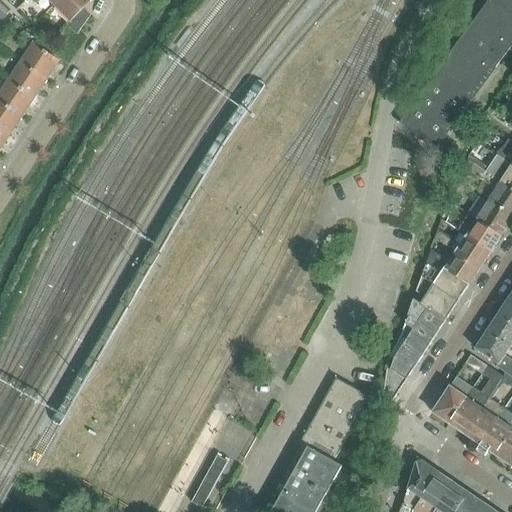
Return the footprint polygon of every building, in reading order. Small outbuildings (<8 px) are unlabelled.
[(92,0),(59,0),(54,5),(71,22),(84,9),(93,0),(92,0)] [(511,0),(490,0),(399,123),(436,150),(511,46),(511,0)] [(91,16),(84,9),(71,22),(67,26),(77,36),(91,16)] [(21,63),(47,80),(59,61),(33,44),(21,63)] [(21,63),(8,81),(35,99),(47,80),(21,63)] [(8,81),(0,93),(0,101),(22,117),(35,99),(8,81)] [(0,101),(0,128),(10,135),(22,117),(0,101)] [(483,126),(479,132),(480,133),(476,139),(478,140),(482,134),(492,140),(497,134),(483,126)] [(0,128),(0,150),(10,135),(0,128)] [(511,142),(509,140),(499,157),(511,166),(511,142)] [(490,202),(511,217),(511,189),(501,182),(500,183),(474,166),(470,173),(495,191),(490,199),(491,200),(490,202)] [(511,189),(511,166),(501,182),(511,189)] [(511,221),(511,217),(490,202),(489,201),(477,220),(502,237),(511,221)] [(466,236),(491,253),(502,237),(477,220),(476,220),(469,216),(464,223),(458,231),(465,237),(466,236)] [(491,253),(466,236),(465,237),(460,246),(438,232),(436,240),(480,270),(491,253)] [(469,286),(480,270),(455,254),(449,262),(432,252),(429,263),(446,276),(449,273),(469,286)] [(459,302),(469,286),(449,273),(446,276),(429,263),(428,263),(422,278),(459,302)] [(446,321),(459,302),(423,279),(421,282),(430,289),(420,305),(421,306),(420,308),(427,312),(429,309),(446,321)] [(511,298),(510,298),(499,315),(511,323),(511,298)] [(447,322),(446,321),(427,312),(420,308),(419,309),(416,308),(403,334),(408,338),(396,355),(398,356),(391,371),(390,370),(383,400),(392,403),(447,322)] [(511,323),(499,315),(487,332),(511,348),(511,323)] [(511,348),(487,332),(476,349),(499,365),(497,367),(511,377),(511,361),(505,357),(511,348)] [(471,356),(465,365),(482,376),(488,368),(471,356)] [(449,424),(465,435),(482,409),(503,379),(488,368),(482,376),(490,382),(475,404),(467,398),(466,399),(449,424)] [(449,424),(466,399),(467,398),(474,389),(457,378),(433,413),(449,424)] [(263,511),(316,511),(342,467),(334,463),(370,398),(336,380),(263,511)] [(490,414),(482,409),(465,435),(480,445),(498,419),(505,409),(511,397),(511,390),(507,387),(496,404),(497,404),(490,414)] [(511,414),(505,409),(498,419),(480,445),(496,456),(511,431),(511,414)] [(511,431),(496,456),(511,466),(511,465),(511,431)] [(217,456),(191,502),(202,509),(228,462),(217,456)] [(410,504),(415,508),(439,473),(421,461),(416,463),(404,503),(410,504)] [(434,511),(454,484),(439,473),(415,508),(413,511),(434,511)] [(454,484),(434,511),(457,511),(469,494),(454,484)] [(479,511),(485,504),(469,494),(457,511),(479,511)]
